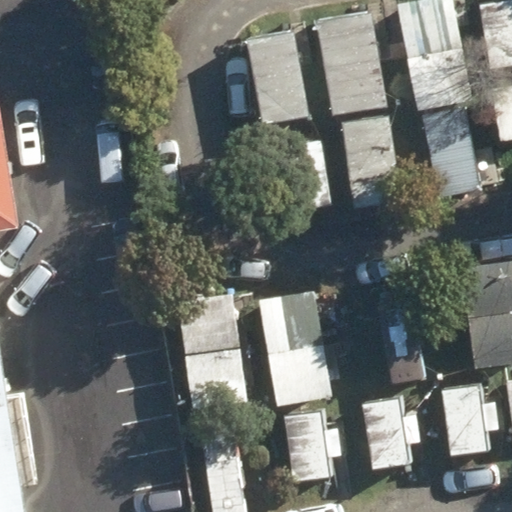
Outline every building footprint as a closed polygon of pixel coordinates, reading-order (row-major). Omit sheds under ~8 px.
[(370,0),(359,0),(322,5),(337,103),(384,96),(370,0)] [(301,18),(254,25),(264,114),(313,107),(301,18)] [(392,102),(345,109),(356,198),(404,191),(392,102)] [(0,511),(23,511),(0,363),(0,238),(27,234),(10,119),(0,120),(0,511)] [(511,275),(473,281),(484,358),(511,353),(511,275)] [(179,287),(191,398),(222,394),(210,283),(179,287)] [(201,420),(211,511),(245,511),(234,416),(201,420)]
